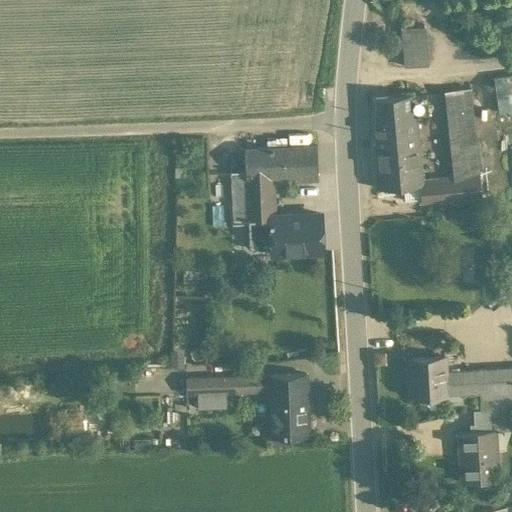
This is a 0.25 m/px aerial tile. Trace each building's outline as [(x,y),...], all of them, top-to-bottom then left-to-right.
[(424,24),(402,25),(404,65),(426,64),(424,24)] [(511,106),(511,71),(491,72),(492,107),(511,106)] [(473,86),(460,87),(467,174),(480,173),(473,86)] [(460,87),(445,89),(452,175),(467,174),(460,87)] [(426,91),(371,97),(378,188),(420,183),(434,182),(434,177),(426,91)] [(316,145),(243,148),(244,173),(245,173),(246,177),(272,176),(272,178),(317,177),(316,145)] [(244,173),(227,174),(229,227),(247,226),(247,221),(246,177),(245,173),(244,173)] [(482,195),(480,173),(467,174),(452,175),(434,177),(434,182),(436,198),(482,195)] [(272,176),(246,177),(247,221),(261,220),(261,226),(273,225),(272,219),(274,219),(272,178),(272,176)] [(422,199),(436,198),(434,182),(420,183),(422,199)] [(274,219),(272,219),(273,225),(261,226),(255,226),(256,252),(320,249),(318,217),(274,219)] [(443,354),(409,356),(410,372),(407,372),(409,396),(446,393),(446,392),(461,391),(459,369),(444,370),(443,354)] [(511,365),(459,369),(461,391),(479,390),(480,408),(504,407),(511,406),(511,365)] [(49,379),(59,395),(74,384),(63,369),(49,379)] [(306,373),(269,374),(270,391),(269,391),(270,421),(264,421),(264,435),(271,435),(289,434),(308,434),(306,373)] [(187,393),(269,391),(270,391),(269,374),(186,377),(187,393)] [(480,408),(473,408),(474,421),(506,419),(504,407),(480,408)] [(474,421),(469,421),(470,430),(458,431),(461,478),(497,476),(494,428),(506,427),(506,419),(474,421)] [(289,434),(271,435),(271,444),(290,444),(289,434)]
